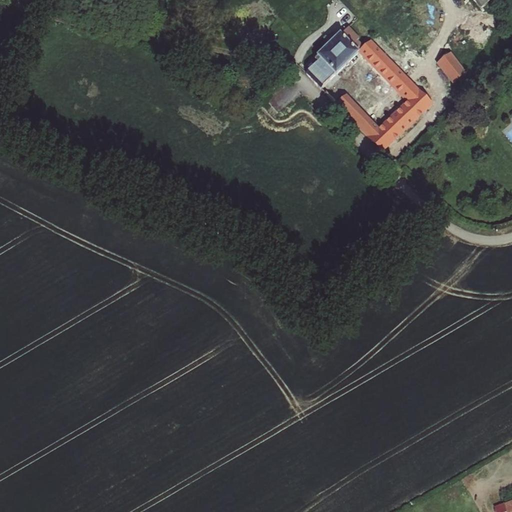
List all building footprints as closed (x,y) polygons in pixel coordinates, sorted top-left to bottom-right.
[(479,0),(472,0),(478,8),(481,13),(487,8),(479,0)] [(479,0),(487,8),(496,0),(479,0)] [(310,63),(323,79),(337,67),(356,50),(408,101),(380,126),(372,116),(362,125),(381,148),(430,102),(418,89),(425,83),(395,52),(378,34),(375,32),(369,39),(361,32),(364,29),(352,18),(344,26),(341,24),(340,24),(333,30),(333,32),(336,34),(318,50),(321,53),(310,63)] [(476,83),(451,54),(437,66),(462,96),(476,83)] [(347,87),(337,95),(362,125),(372,116),(347,87)]
